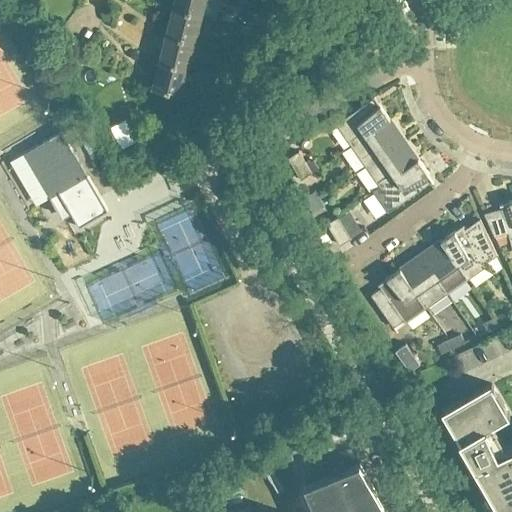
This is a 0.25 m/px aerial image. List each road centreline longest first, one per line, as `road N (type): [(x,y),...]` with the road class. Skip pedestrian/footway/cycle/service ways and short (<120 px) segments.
road 1 (residential): [(202,173),(424,50)]
road 2 (residential): [(348,260),(445,193),(477,145)]
